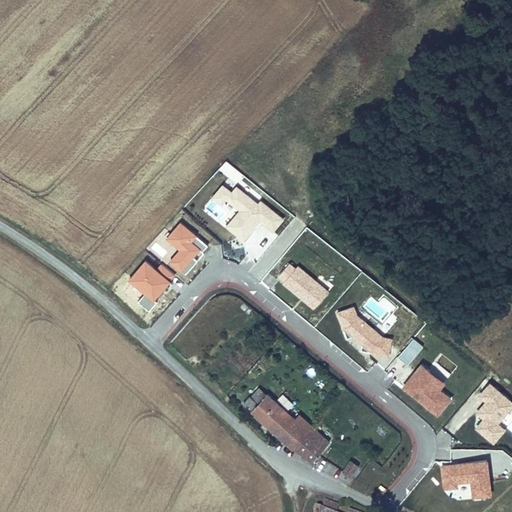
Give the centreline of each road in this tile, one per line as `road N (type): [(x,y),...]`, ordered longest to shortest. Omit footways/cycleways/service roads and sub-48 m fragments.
road 1 (unclassified): [(0,226),(96,295),(284,466),(387,511)]
road 2 (unknown): [(148,341),(208,272),(227,266),(243,275),(420,427),(426,446),(391,511)]
